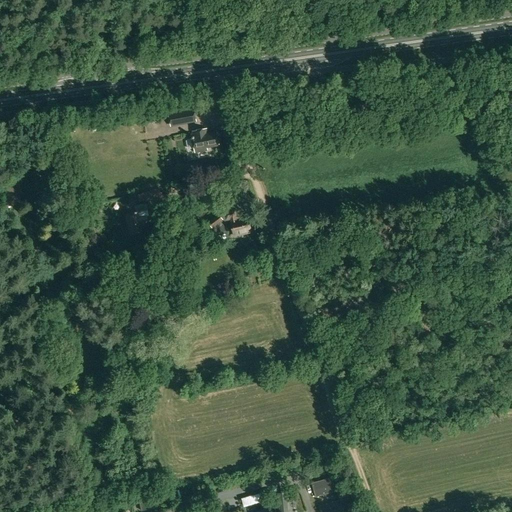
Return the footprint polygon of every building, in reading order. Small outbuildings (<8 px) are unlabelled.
[(194,108),(169,113),(172,125),(196,120),(194,108)] [(195,147),(196,151),(207,149),(207,147),(219,144),(217,132),(209,134),(208,131),(204,132),(203,129),(194,131),(194,133),(193,134),(193,137),(188,138),(187,140),(188,147),(190,148),(195,147)] [(7,206),(21,202),(17,186),(3,190),(7,206)] [(138,199),(142,198),(144,202),(155,199),(153,190),(141,192),(137,194),(138,199)] [(131,233),(132,236),(135,237),(141,236),(142,233),(149,232),(146,217),(148,216),(146,210),(148,210),(146,204),(135,206),(137,213),(126,215),(131,233)] [(220,213),(208,222),(213,229),(224,220),(231,218),(235,235),(252,231),(249,218),(244,219),(242,209),(220,213)] [(313,482),(317,495),(337,490),(333,476),(313,482)] [(146,502),(156,499),(154,492),(137,497),(138,503),(139,503),(141,511),(148,509),(146,502)] [(118,511),(116,501),(106,503),(107,511),(118,511)] [(349,501),(325,508),(325,511),(344,511),(351,510),(349,501)]
